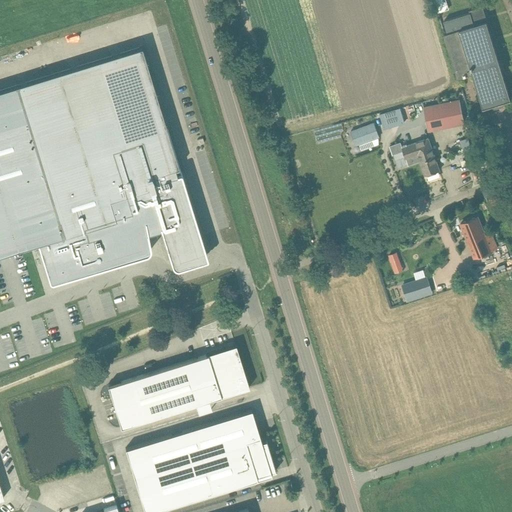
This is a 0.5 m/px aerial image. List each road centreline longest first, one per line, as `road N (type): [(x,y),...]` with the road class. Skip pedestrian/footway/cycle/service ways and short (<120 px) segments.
road 1 (secondary): [(343,483),(196,0)]
road 2 (unclassified): [(242,271),(316,511)]
road 3 (unclassified): [(343,483),(511,430)]
